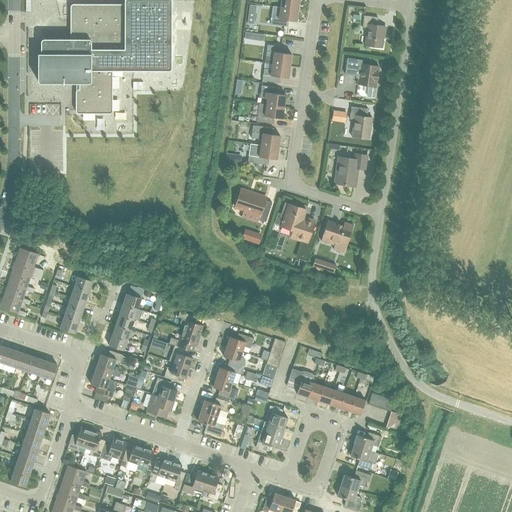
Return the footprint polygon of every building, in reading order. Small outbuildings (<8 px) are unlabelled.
[(37,72),(37,73),(37,80),(37,81),(38,82),(38,83),(39,83),(40,83),(79,83),(79,89),(78,89),(77,90),(76,90),(76,91),(75,92),(75,93),(75,111),(75,112),(76,112),(76,113),(77,114),(78,114),(109,114),(110,114),(111,113),(111,112),(112,111),(112,110),(112,71),(168,71),(169,71),(170,70),(171,69),(171,68),(171,1),(170,0),(123,0),(124,1),(124,4),(73,4),(72,4),(71,5),(70,5),(70,6),(70,7),(70,39),(70,42),(62,42),(62,41),(61,40),(60,39),(59,39),(43,39),(42,39),(41,40),(40,41),(40,42),(40,54),(40,69),(39,70),(38,70),(38,71),(37,72)] [(280,7),(298,10),(299,0),(271,0),(281,2),(280,7)] [(272,12),(270,24),(284,26),(285,20),(296,22),(298,10),(280,7),(273,6),(272,12)] [(367,28),(364,46),(382,48),(385,26),(376,25),(378,18),(364,16),(362,28),(367,28)] [(267,45),(264,63),(290,66),(291,54),(280,53),(281,47),(267,45)] [(347,58),(345,74),(355,76),(355,78),(358,79),(358,85),(368,86),(366,97),(375,98),(376,87),(375,87),(376,80),(377,80),(378,73),(377,72),(378,66),(360,64),(361,60),(347,58)] [(288,78),(290,66),(264,63),(262,81),(276,83),(277,77),(288,78)] [(143,82),(132,82),(132,90),(143,90),(143,82)] [(266,105),(284,107),(286,95),(274,94),(275,87),(261,86),(260,98),(267,99),(266,105)] [(258,109),(256,122),(270,123),(271,117),(282,119),(284,107),(266,105),(259,103),(258,109)] [(354,120),(351,137),(369,139),(372,117),(367,117),(368,109),(351,107),(349,119),(354,120)] [(260,145),(278,148),(280,136),(268,134),(269,128),(253,125),(251,138),(261,140),(260,145)] [(249,149),(247,162),(264,165),(265,158),(276,160),(278,148),(260,145),(250,144),(249,149)] [(240,166),(241,154),(233,153),(231,165),(240,166)] [(338,157),(334,184),(355,186),(357,169),(365,170),(367,155),(355,154),(355,159),(338,157)] [(265,222),(272,203),(265,201),(266,198),(248,193),(247,190),(245,189),(242,191),(240,190),(234,207),(260,215),(258,220),(265,222)] [(277,214),(274,224),(281,227),(293,230),(290,237),(307,243),(310,232),(314,221),(303,217),(306,209),(289,204),(284,216),(280,215),(277,214)] [(344,253),(347,245),(351,232),(353,225),(344,222),(343,226),(327,221),(323,232),(321,241),(333,245),(334,245),(332,249),(344,253)] [(257,232),(244,228),(241,238),(258,244),(261,234),(257,232)] [(15,263),(13,269),(31,275),(30,277),(40,280),(43,273),(44,270),(33,267),(38,254),(20,248),(15,263)] [(324,270),(326,264),(320,262),(320,260),(315,258),(312,266),(324,270)] [(13,269),(8,282),(26,288),(26,290),(33,293),(34,289),(27,286),(28,284),(30,277),(31,275),(13,269)] [(78,276),(74,287),(89,292),(92,281),(78,276)] [(8,282),(4,294),(22,300),(21,302),(29,305),(30,301),(23,298),(26,288),(8,282)] [(41,283),(39,288),(45,291),(48,285),(41,283)] [(89,292),(74,287),(71,297),(85,302),(89,292)] [(123,304),(137,309),(141,298),(126,293),(123,304)] [(4,294),(0,306),(17,313),(17,314),(25,317),(26,313),(19,310),(21,302),(22,300),(4,294)] [(71,297),(67,307),(82,312),(85,302),(71,297)] [(119,314),(134,319),(138,321),(142,310),(137,309),(123,304),(119,314)] [(82,312),(67,307),(64,318),(78,323),(82,312)] [(182,330),(200,336),(203,325),(195,323),(196,317),(179,311),(177,317),(181,318),(180,323),(184,325),(182,330)] [(134,319),(119,314),(116,324),(130,329),(134,319)] [(78,323),(64,318),(60,328),(75,333),(78,323)] [(130,329),(116,324),(112,335),(127,340),(130,329)] [(171,338),(169,343),(174,345),(187,350),(192,351),(194,346),(196,346),(200,336),(182,330),(178,340),(171,338)] [(230,336),(226,346),(242,352),(244,346),(250,348),(253,338),(238,333),(236,339),(230,336)] [(127,340),(112,335),(109,345),(123,350),(127,340)] [(153,338),(150,346),(157,348),(159,340),(156,339),(153,338)] [(274,338),(272,344),(284,348),(286,342),(274,338)] [(284,348),(272,344),(270,351),(281,355),(284,348)] [(0,345),(0,362),(3,363),(8,348),(0,345)] [(174,345),(169,361),(173,363),(189,368),(192,358),(185,355),(187,350),(174,345)] [(242,352),(226,346),(223,356),(229,359),(228,364),(243,369),(246,362),(243,358),(240,357),(242,352)] [(8,348),(3,363),(15,367),(20,352),(8,348)] [(97,364),(112,369),(114,363),(119,365),(122,355),(109,350),(107,356),(100,354),(97,364)] [(270,351),(268,358),(279,361),(281,355),(270,351)] [(32,356),(20,352),(15,367),(27,371),(32,356)] [(44,360),(32,356),(27,371),(38,375),(44,360)] [(279,361),(268,358),(266,364),(277,368),(279,361)] [(56,364),(44,360),(38,375),(51,380),(56,364)] [(189,368),(173,363),(172,368),(167,367),(163,377),(177,381),(179,376),(186,378),(189,368)] [(97,364),(94,374),(109,379),(111,374),(118,377),(120,372),(112,369),(97,364)] [(219,367),(216,377),(232,382),(235,373),(241,375),(243,369),(228,364),(226,369),(219,367)] [(276,371),(264,368),(262,375),(273,379),(276,371)] [(307,397),(312,382),(315,375),(301,371),(301,372),(292,369),(288,380),(299,384),(297,390),(296,393),(307,397)] [(117,382),(109,379),(94,374),(90,384),(97,386),(95,392),(108,397),(111,398),(117,382)] [(273,379),(262,375),(259,384),(271,387),(273,379)] [(232,382),(216,377),(213,387),(219,389),(217,395),(234,400),(238,390),(230,388),(232,382)] [(152,394),(174,401),(177,391),(169,388),(171,382),(157,378),(152,394)] [(299,384),(288,380),(286,386),(297,390),(299,384)] [(323,386),(312,382),(307,397),(318,401),(323,386)] [(259,384),(257,389),(269,393),(271,387),(259,384)] [(126,386),(124,393),(131,395),(133,388),(126,386)] [(333,389),(323,386),(318,401),(328,404),(333,389)] [(269,393),(257,389),(255,395),(267,399),(269,393)] [(343,393),(333,389),(328,404),(339,408),(343,393)] [(95,392),(93,398),(106,402),(108,397),(95,392)] [(343,393),(339,408),(349,411),(354,396),(343,393)] [(374,406),(377,395),(372,393),(368,404),(374,406)] [(174,401),(152,394),(146,411),(162,416),(164,409),(170,411),(174,401)] [(377,395),(374,406),(379,408),(383,397),(377,395)] [(365,400),(354,396),(349,411),(360,415),(365,400)] [(204,400),(201,410),(225,419),(226,414),(225,412),(229,402),(215,397),(213,403),(204,400)] [(383,397),(379,408),(385,410),(389,398),(383,397)] [(394,400),(389,398),(385,410),(391,412),(391,411),(394,400)] [(132,402),(130,409),(135,411),(138,404),(132,402)] [(268,423),(284,428),(287,418),(281,415),(283,410),(269,405),(267,411),(272,413),(268,423)] [(34,409),(30,421),(45,426),(49,414),(34,409)] [(220,436),(224,425),(226,419),(225,419),(201,410),(197,421),(206,424),(204,431),(220,436)] [(391,412),(389,417),(400,421),(402,415),(391,411),(391,412)] [(400,421),(389,417),(387,423),(398,426),(400,421)] [(30,421),(26,433),(41,438),(45,426),(30,421)] [(264,421),(261,431),(265,433),(281,438),(284,428),(268,423),(264,421)] [(398,426),(387,423),(385,428),(397,432),(398,426)] [(85,448),(91,430),(80,427),(77,436),(72,434),(67,447),(77,451),(79,446),(85,448)] [(235,428),(233,435),(239,438),(242,430),(238,429),(235,428)] [(91,430),(85,448),(91,450),(89,455),(100,458),(104,445),(98,443),(101,434),(91,430)] [(281,438),(265,433),(261,431),(255,447),(269,452),(270,446),(277,448),(281,438)] [(357,435),(354,445),(370,451),(372,445),(378,447),(381,436),(368,432),(366,438),(357,435)] [(26,433),(22,445),(37,450),(41,438),(26,433)] [(104,444),(104,445),(100,458),(110,461),(111,456),(118,459),(124,442),(113,438),(110,446),(104,444)] [(22,445),(17,457),(33,462),(37,450),(22,445)] [(126,449),(120,466),(126,468),(135,471),(136,469),(137,464),(143,448),(133,445),(131,450),(126,449)] [(359,459),(357,465),(370,470),(372,463),(375,464),(378,453),(370,451),(354,445),(350,456),(359,459)] [(137,464),(136,469),(145,472),(145,474),(150,476),(155,463),(156,459),(151,457),(153,451),(143,448),(137,464)] [(33,462),(17,457),(13,469),(29,474),(33,462)] [(150,476),(149,480),(155,482),(155,481),(164,484),(166,478),(172,462),(162,459),(156,457),(156,459),(155,463),(150,476)] [(172,462),(166,478),(176,481),(174,488),(179,490),(185,473),(180,471),(182,465),(172,462)] [(68,465),(63,477),(81,484),(81,485),(88,488),(90,484),(82,481),(86,471),(68,465)] [(29,474),(13,469),(9,481),(25,486),(29,474)] [(202,490),(208,474),(197,470),(195,476),(187,473),(181,491),(192,495),(194,490),(201,493),(202,490)] [(340,485),(357,491),(359,485),(365,487),(366,482),(368,483),(371,475),(355,470),(353,477),(344,474),(340,485)] [(390,470),(387,479),(395,481),(398,473),(390,470)] [(208,474),(202,490),(209,492),(207,497),(217,500),(222,485),(217,483),(219,477),(208,474)] [(63,477),(59,489),(77,495),(77,497),(84,499),(86,495),(78,493),(81,485),(81,484),(63,477)] [(107,477),(105,484),(112,486),(115,479),(107,477)] [(116,481),(113,488),(121,490),(124,483),(116,481)] [(357,491),(340,485),(337,496),(346,499),(343,506),(359,511),(361,504),(359,503),(361,498),(355,496),(357,491)] [(107,486),(105,493),(113,495),(115,488),(113,488),(107,486)] [(73,507),(73,509),(80,511),(82,507),(74,505),(77,497),(77,495),(59,489),(55,501),(73,507)] [(147,492),(145,498),(158,502),(160,496),(147,492)] [(266,498),(262,511),(265,511),(279,511),(285,496),(274,493),(272,500),(266,498)] [(285,496),(279,511),(297,511),(299,508),(301,503),(295,501),(295,500),(285,496)] [(139,508),(138,509),(143,511),(144,509),(145,505),(146,503),(146,502),(141,500),(139,508)] [(71,511),(73,509),(73,507),(55,501),(51,511),(71,511)] [(99,508),(97,511),(117,511),(121,503),(115,502),(112,511),(110,511),(105,510),(99,508)] [(121,503),(117,511),(123,511),(126,505),(121,503)]
